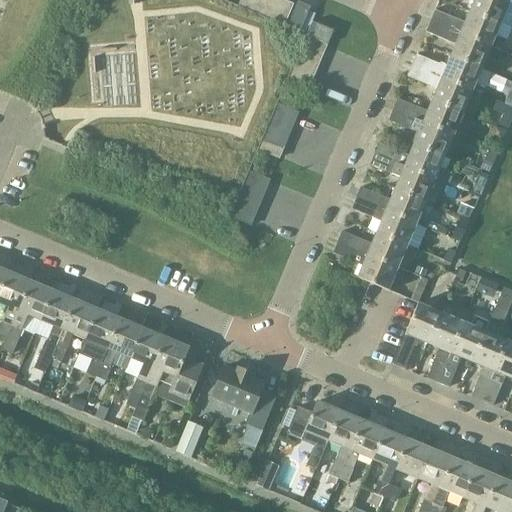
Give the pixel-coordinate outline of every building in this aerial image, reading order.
[(254,0),(241,0),(238,7),(250,11),(254,0)] [(254,0),(250,11),(261,16),(268,0),(254,0)] [(281,0),(268,0),(261,16),(268,19),(273,21),(281,0)] [(292,5),(281,0),(273,21),(283,25),(292,5)] [(472,0),(467,11),(500,25),(509,3),(510,3),(511,0),(472,0)] [(296,2),(286,26),(298,32),(309,7),(296,2)] [(500,25),(467,11),(463,22),(434,10),(429,22),(501,52),(506,41),(495,36),(500,25)] [(312,22),(306,36),(326,45),(332,31),(312,22)] [(501,52),(429,22),(425,33),(453,45),(448,56),(481,70),(486,59),(496,63),(501,52)] [(305,38),(300,50),(321,59),(326,47),(305,38)] [(316,70),(321,59),(300,50),(295,62),(316,70)] [(415,56),(411,66),(472,92),(475,84),(486,88),(492,74),(481,70),(448,56),(444,68),(415,56)] [(295,62),(291,72),(311,81),(316,70),(295,62)] [(435,89),(430,100),(463,114),(472,92),(411,66),(406,77),(435,89)] [(291,72),(286,84),(307,92),(311,81),(291,72)] [(430,100),(425,112),(396,100),(392,111),(453,136),(463,114),(430,100)] [(277,106),(272,117),(292,126),(297,114),(277,106)] [(444,158),(453,136),(392,111),(387,122),(416,134),(412,145),(444,158)] [(510,117),(502,113),(498,123),(506,126),(510,117)] [(287,137),(292,126),(272,117),(267,128),(287,137)] [(283,148),(287,137),(267,128),(263,140),(283,148)] [(283,148),(263,140),(258,151),(277,159),(283,148)] [(407,156),(378,144),(373,155),(445,185),(450,173),(440,169),(444,158),(412,145),(407,156)] [(495,155),(486,151),(481,162),(490,166),(495,155)] [(398,178),(393,189),(425,203),(430,191),(441,196),(445,185),(373,155),(369,166),(398,178)] [(486,176),(477,172),(469,192),(477,195),(486,176)] [(268,182),(248,173),(244,185),(264,193),(268,182)] [(244,185),(239,196),(259,204),(264,193),(244,185)] [(416,225),(425,203),(393,189),(388,200),(359,188),(355,199),(416,225)] [(239,196),(235,206),(255,215),(259,204),(239,196)] [(407,247),(416,225),(355,199),(350,210),(379,222),(375,233),(407,247)] [(472,205),(460,201),(456,211),(468,216),(472,205)] [(235,206),(230,217),(250,226),(255,215),(235,206)] [(467,220),(459,217),(451,236),(459,239),(467,220)] [(341,232),(336,243),(398,269),(407,247),(375,233),(370,245),(341,232)] [(388,292),(398,269),(336,243),(331,255),(361,267),(356,278),(388,292)] [(454,251),(446,248),(442,258),(450,261),(454,251)] [(425,269),(417,265),(414,272),(422,275),(425,269)] [(464,272),(458,269),(455,278),(461,280),(464,272)] [(5,344),(30,282),(8,273),(0,292),(0,304),(7,307),(0,325),(0,342),(3,343),(5,344)] [(425,280),(419,277),(414,287),(421,290),(425,280)] [(489,282),(480,279),(475,291),(483,295),(489,282)] [(40,321),(53,292),(30,282),(5,344),(3,343),(0,350),(10,354),(14,344),(27,316),(40,321)] [(511,293),(502,289),(499,297),(511,302),(511,299),(511,293)] [(63,331),(75,301),(53,292),(40,321),(53,326),(40,355),(34,370),(44,374),(46,366),(48,367),(63,331)] [(419,296),(412,293),(409,299),(416,302),(419,296)] [(85,340),(98,311),(75,301),(63,331),(48,367),(57,370),(60,363),(66,350),(72,335),(85,340)] [(418,304),(404,336),(392,365),(404,370),(416,341),(427,346),(441,313),(418,304)] [(446,362),(449,355),(462,323),(466,314),(456,310),(453,318),(441,313),(427,346),(437,350),(425,379),(436,384),(446,362)] [(108,350),(120,320),(98,311),(85,340),(79,355),(92,360),(86,375),(95,379),(101,365),(108,350)] [(466,314),(462,323),(449,355),(471,364),(484,332),(471,326),(475,317),(466,314)] [(143,330),(120,320),(108,350),(130,359),(143,330)] [(141,397),(165,339),(143,330),(130,359),(142,364),(130,393),(140,397),(141,397)] [(507,341),(484,332),(471,364),(482,369),(470,398),(481,402),(507,341)] [(182,363),(188,349),(165,339),(141,397),(140,397),(131,418),(140,421),(158,382),(172,387),(173,386),(184,391),(193,367),(182,363)] [(511,343),(507,341),(481,402),(492,407),(505,378),(511,381),(511,343)] [(447,389),(457,366),(446,362),(436,384),(447,389)] [(105,382),(111,369),(101,365),(95,379),(105,382)] [(244,424),(260,431),(274,398),(259,392),(262,385),(250,379),(251,376),(237,369),(235,373),(222,368),(210,398),(249,414),(244,424)] [(5,373),(2,381),(11,385),(14,377),(5,373)] [(125,406),(134,410),(140,397),(130,393),(125,406)] [(83,400),(72,396),(67,407),(78,412),(83,400)] [(315,470),(327,442),(340,412),(317,403),(312,414),(296,407),(285,434),(313,446),(305,466),(315,470)] [(335,486),(362,422),(340,412),(327,442),(340,448),(334,462),(334,461),(325,482),(335,486)] [(135,432),(139,422),(131,418),(127,429),(135,432)] [(372,461),(384,431),(362,422),(335,486),(345,490),(353,470),(352,470),(358,455),(372,461)] [(174,452),(189,459),(201,429),(187,423),(174,452)] [(394,471),(407,440),(384,431),(372,461),(385,466),(378,482),(369,504),(378,508),(382,499),(388,485),(394,470),(394,471)] [(407,440),(394,471),(417,480),(429,450),(407,440)] [(429,511),(452,459),(429,450),(417,480),(429,485),(419,511),(429,511)] [(243,451),(237,466),(244,469),(251,454),(243,451)] [(462,499),(474,469),(452,459),(429,511),(443,511),(445,509),(442,508),(448,493),(462,499)] [(266,462),(260,475),(256,486),(266,491),(277,467),(266,462)] [(484,508),(497,478),(474,469),(462,499),(474,504),(471,511),(482,511),(484,508)] [(511,511),(511,484),(497,478),(484,508),(482,511),(492,511),(493,511),(492,511),(511,511)] [(392,502),(397,489),(388,485),(382,499),(392,502)]
